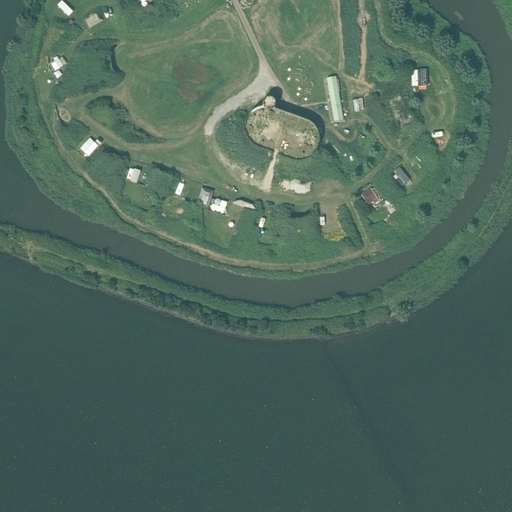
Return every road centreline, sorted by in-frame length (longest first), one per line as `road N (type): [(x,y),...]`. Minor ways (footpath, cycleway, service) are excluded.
road 1 (track): [(208,133),(212,156),(242,185),(332,196),(369,178),(435,120),(435,89)]
road 2 (track): [(233,0),(290,106)]
